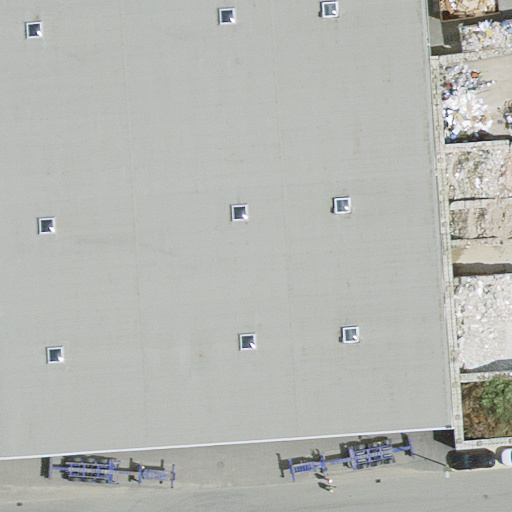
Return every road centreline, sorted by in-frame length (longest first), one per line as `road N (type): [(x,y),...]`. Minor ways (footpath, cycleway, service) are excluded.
road 1 (unknown): [(0,17),(113,8),(130,240)]
road 2 (unknown): [(130,240),(172,208),(394,157),(441,135)]
road 3 (unknown): [(441,135),(511,426)]
road 4 (unknown): [(101,511),(130,240)]
road 5 (unknown): [(441,135),(471,88),(493,12)]
